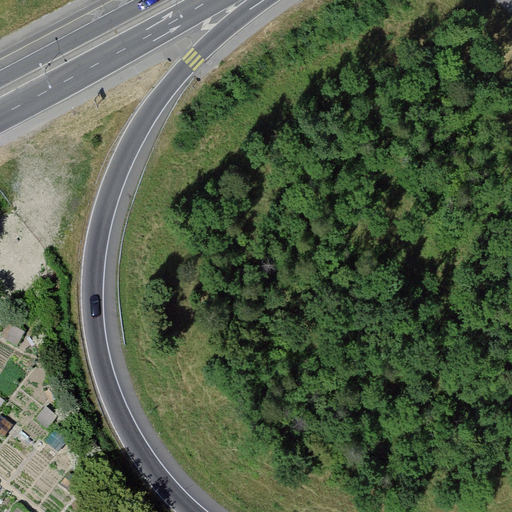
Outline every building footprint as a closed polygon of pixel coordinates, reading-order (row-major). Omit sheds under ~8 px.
[(0,314),(0,330),(2,332),(9,320),(0,314)] [(12,327),(6,339),(21,346),(27,335),(12,327)] [(0,396),(0,414),(9,404),(0,396)] [(48,411),(41,421),(52,430),(60,420),(48,411)] [(0,422),(0,436),(10,444),(19,431),(3,419),(0,422)] [(62,434),(52,447),(61,455),(72,442),(62,434)] [(68,476),(60,486),(71,495),(79,485),(68,476)]
